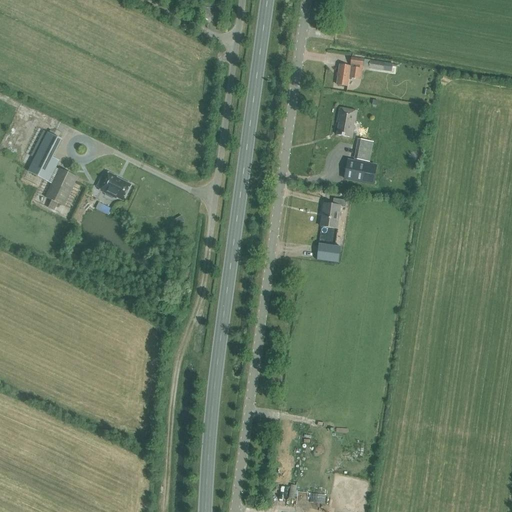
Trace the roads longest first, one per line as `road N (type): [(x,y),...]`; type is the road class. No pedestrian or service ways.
road 1 (unclassified): [(233,511),(306,0)]
road 2 (primary): [(205,511),(211,410),(266,0)]
road 3 (track): [(208,243),(199,302),(176,367),(164,511)]
road 4 (unclassified): [(242,0),(208,243)]
